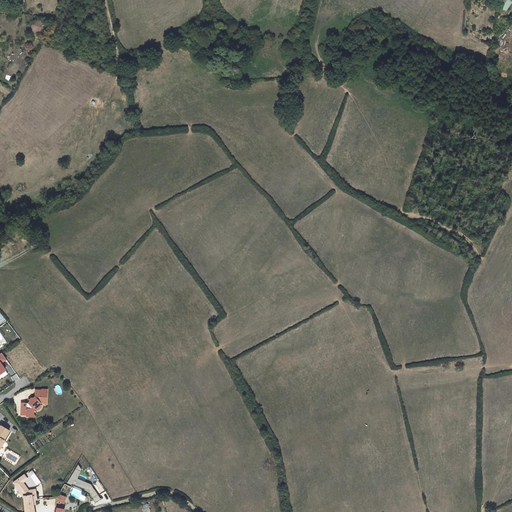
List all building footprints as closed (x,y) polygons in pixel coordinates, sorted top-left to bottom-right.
[(42,22),(34,20),(31,31),(38,33),(42,22)] [(33,398),(31,398),(29,400),(29,402),(28,403),(21,403),(21,415),(26,415),(26,417),(33,417),(33,409),(35,407),(38,404),(40,403),(46,403),(47,390),(35,390),(35,397),(33,398)] [(0,426),(0,448),(2,446),(1,445),(3,440),(9,431),(0,425),(0,426)] [(96,486),(77,479),(81,467),(75,465),(68,484),(93,493),(91,500),(98,502),(100,496),(93,493),(96,486)] [(22,482),(23,482),(30,477),(30,476),(34,473),(32,470),(28,473),(27,472),(17,480),(20,484),(22,482)] [(31,494),(36,493),(35,489),(28,490),(23,482),(22,482),(20,484),(16,487),(23,495),(31,494)] [(31,494),(23,495),(24,501),(24,511),(34,511),(33,505),(32,500),(35,500),(34,497),(36,497),(36,493),(31,494)] [(57,506),(55,511),(63,511),(64,509),(63,509),(64,501),(57,498),(55,505),(57,506)]
